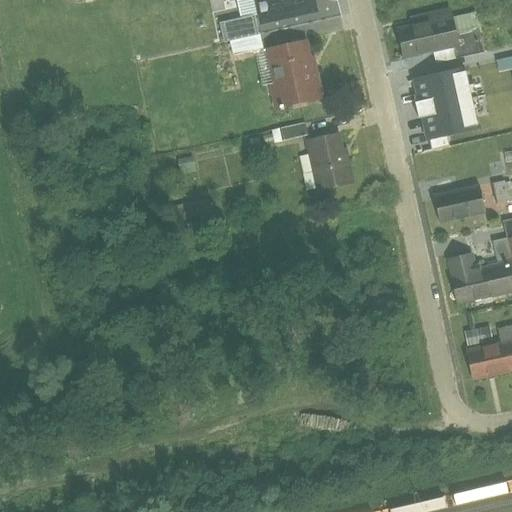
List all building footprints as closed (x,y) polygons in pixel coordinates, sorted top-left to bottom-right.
[(256,0),(260,20),(320,8),(318,0),(256,0)] [(448,4),(413,12),(415,22),(392,27),(399,57),(454,45),(457,44),(455,35),(448,4)] [(256,12),(219,21),(224,40),(228,39),(261,31),(256,12)] [(480,30),(455,35),(457,44),(454,45),(457,59),(485,52),(480,30)] [(264,46),(261,31),(228,39),(232,54),(264,46)] [(309,39),(269,48),(277,84),(268,85),(273,108),(326,97),(316,51),(312,52),(309,39)] [(498,94),(481,98),(486,120),(503,116),(498,94)] [(467,101),(416,112),(421,140),(468,131),(473,130),(473,128),(467,101)] [(280,140),(308,134),(305,121),(277,127),(280,140)] [(491,124),(473,128),(473,130),(468,131),(471,142),(494,137),(491,124)] [(345,147),(341,130),(304,138),(315,191),(356,182),(348,147),(345,147)] [(505,180),(494,182),(498,202),(511,199),(511,189),(507,190),(505,180)] [(486,211),(480,184),(435,194),(440,221),(486,211)] [(511,260),(479,268),(475,250),(447,257),(457,301),(511,288),(511,260)] [(511,337),(467,347),(474,379),(511,370),(511,337)]
